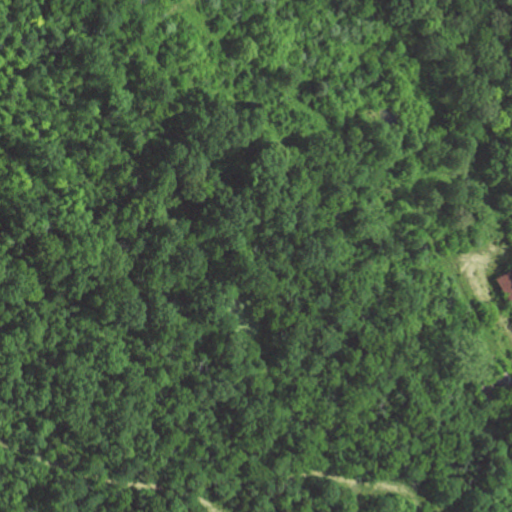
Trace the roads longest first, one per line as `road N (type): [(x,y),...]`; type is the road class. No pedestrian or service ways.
road 1 (track): [(415,511),(412,492),(309,474),(295,475),(261,511),(206,507),(74,476),(0,442)]
road 2 (track): [(444,0),(480,73),(511,111)]
